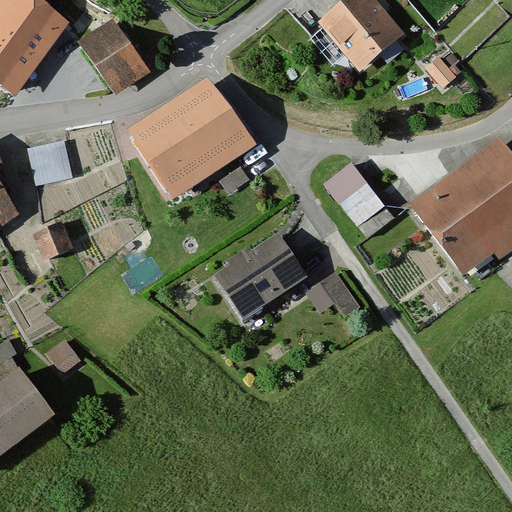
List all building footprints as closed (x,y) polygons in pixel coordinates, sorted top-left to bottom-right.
[(27,0),(0,0),(0,78),(14,89),(62,25),(27,0)] [(383,0),(353,0),(326,24),(365,71),(411,33),(383,0)] [(119,26),(85,50),(114,93),(149,69),(119,26)] [(439,58),(426,69),(443,87),(455,76),(439,58)] [(222,86),(139,139),(173,193),(256,141),(222,86)] [(38,183),(75,174),(65,136),(28,145),(38,183)] [(511,150),(506,142),(419,202),(470,276),(511,246),(511,150)] [(391,221),(352,170),(330,187),(369,238),(391,221)] [(63,225),(34,236),(43,258),(73,247),(63,225)] [(280,238),(217,281),(245,320),(307,277),(280,238)] [(335,273),(306,293),(320,313),(336,302),(345,315),(358,306),(335,273)] [(66,342),(49,355),(62,373),(79,360),(66,342)] [(23,365),(0,382),(0,458),(60,415),(23,365)]
